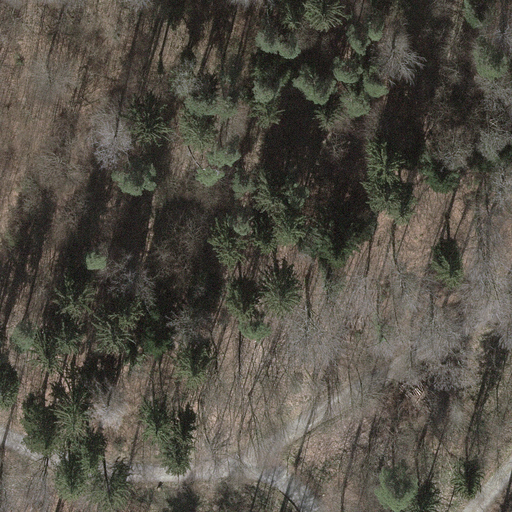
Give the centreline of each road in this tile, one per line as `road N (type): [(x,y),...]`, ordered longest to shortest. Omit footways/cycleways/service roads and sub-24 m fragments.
road 1 (track): [(511,305),(239,468)]
road 2 (track): [(0,433),(126,473),(239,468)]
